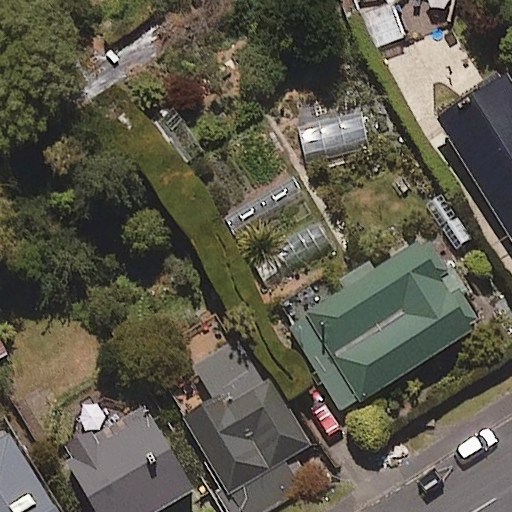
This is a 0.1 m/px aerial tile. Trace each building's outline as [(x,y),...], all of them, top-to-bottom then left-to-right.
[(511,94),(502,79),(432,127),(511,242),(511,94)] [(363,111),(290,120),(295,156),(367,147),(363,111)] [(320,217),(263,246),(282,282),(338,252),(320,217)] [(344,415),(482,328),(464,300),(470,296),(452,267),(447,270),(427,239),(288,327),(344,415)] [(212,402),(182,419),(208,464),(235,511),(265,511),(303,491),(285,460),(309,447),(285,405),(275,411),(237,345),(194,370),(212,402)] [(87,511),(160,511),(192,492),(144,413),(58,465),(87,511)] [(54,511),(10,435),(0,440),(0,511),(54,511)]
